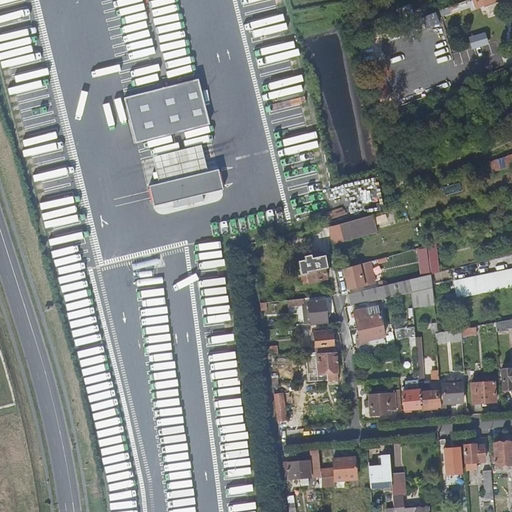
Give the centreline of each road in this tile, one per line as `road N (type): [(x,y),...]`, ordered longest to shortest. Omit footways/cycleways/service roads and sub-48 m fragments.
road 1 (primary): [(69,511),(58,442),(0,239)]
road 2 (residential): [(511,421),(352,436)]
road 3 (residential): [(352,436),(334,297)]
